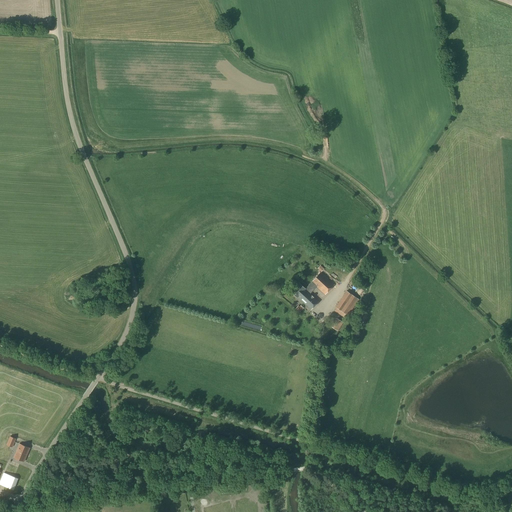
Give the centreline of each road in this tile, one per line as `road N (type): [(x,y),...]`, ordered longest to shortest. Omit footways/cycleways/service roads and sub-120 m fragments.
road 1 (track): [(346,280),(384,217),(379,204),(320,160),(276,143),(211,137),(98,148),(75,40)]
road 2 (unclassified): [(56,0),(75,136),(133,288),(125,331),(99,374)]
road 3 (unclassified): [(97,377),(302,438),(325,305),(346,280)]
road 4 (track): [(20,502),(292,470)]
road 5 (track): [(380,225),(490,329),(511,363)]
road 6 (unclassified): [(19,511),(25,488),(97,377)]
